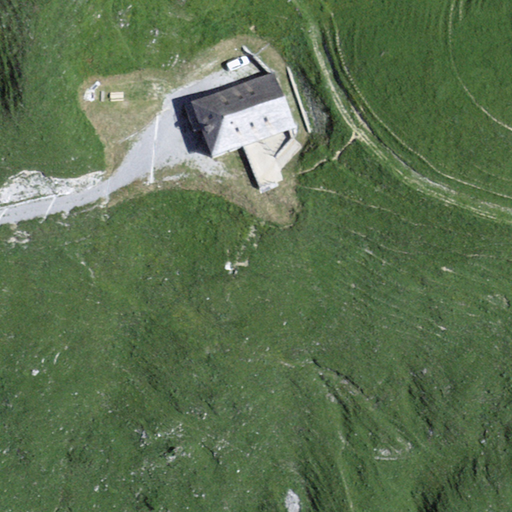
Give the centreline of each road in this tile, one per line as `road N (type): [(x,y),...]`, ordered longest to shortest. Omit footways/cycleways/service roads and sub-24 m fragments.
road 1 (track): [(300,0),(343,106),(369,138),(414,181),(511,214)]
road 2 (track): [(0,215),(66,203),(176,156)]
road 3 (track): [(176,156),(186,58),(221,23),(228,0)]
